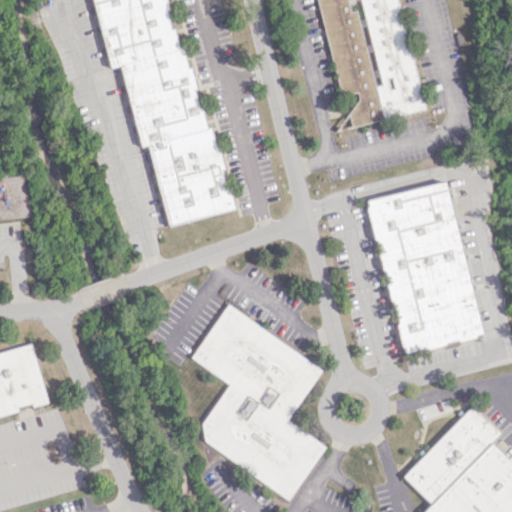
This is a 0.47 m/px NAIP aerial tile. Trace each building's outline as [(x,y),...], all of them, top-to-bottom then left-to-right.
[(91,0),(106,68),(118,65),(137,147),(146,145),(164,225),(230,210),(211,125),(198,128),(168,0),(91,0)] [(421,110),(397,0),(360,0),(379,85),(378,86),(372,83),(357,9),(350,11),(347,0),(332,0),(320,3),(339,95),(356,92),(357,97),(348,115),(351,125),(421,110)] [(477,337),(445,182),(366,198),(399,353),(477,337)] [(320,367),(223,305),(189,359),(227,383),(193,438),(289,499),(323,445),(286,421),(320,367)] [(0,415),(18,412),(16,407),(30,404),(31,406),(45,403),(30,344),(0,351),(0,415)] [(511,511),(511,464),(489,442),(498,433),(469,405),(400,476),(428,504),(420,511),(511,511)]
